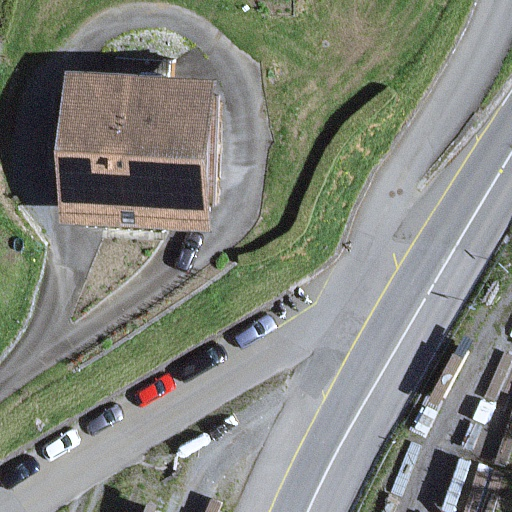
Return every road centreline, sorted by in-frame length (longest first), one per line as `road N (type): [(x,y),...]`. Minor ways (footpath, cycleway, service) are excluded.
road 1 (residential): [(17,511),(163,425),(336,295),(396,173),(462,74),(498,0)]
road 2 (secondary): [(308,511),(511,151)]
